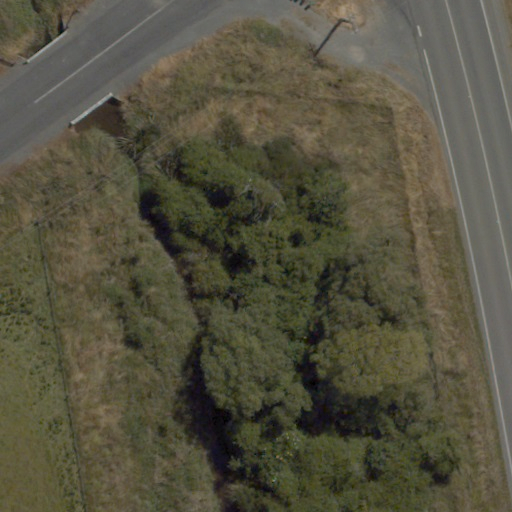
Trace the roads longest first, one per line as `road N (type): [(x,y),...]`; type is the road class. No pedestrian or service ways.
road 1 (secondary): [(444,0),(511,270)]
road 2 (unclassified): [(172,0),(0,126)]
